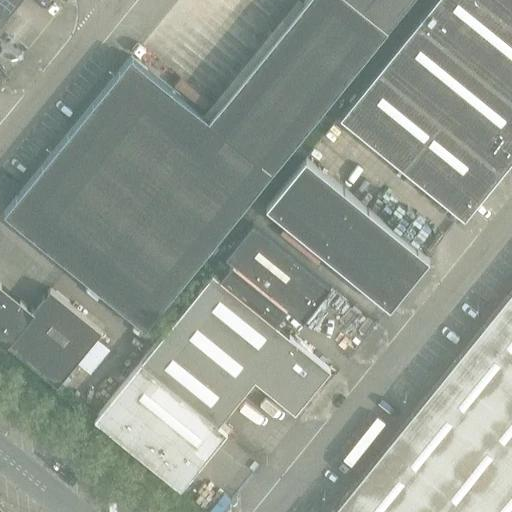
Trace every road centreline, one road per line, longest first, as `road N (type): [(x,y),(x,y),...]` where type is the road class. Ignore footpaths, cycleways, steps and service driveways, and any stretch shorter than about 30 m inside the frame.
road 1 (unclassified): [(272,511),(511,222)]
road 2 (unclassified): [(0,143),(115,1)]
